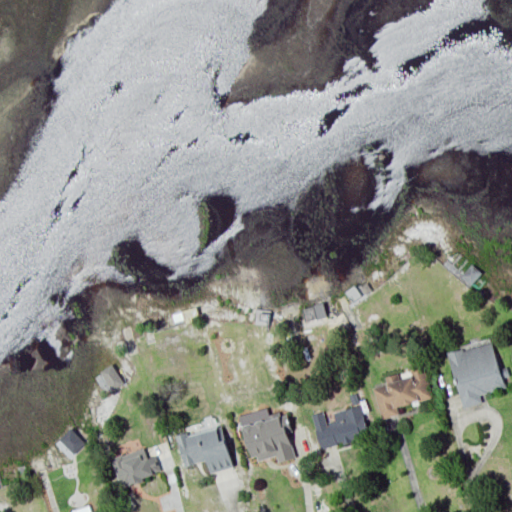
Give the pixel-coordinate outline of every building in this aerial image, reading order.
[(301,307),(305,321),(326,316),(322,302),(301,307)] [(505,387),(492,340),(447,353),(463,407),(482,402),(480,394),(505,387)] [(381,418),(399,413),(397,406),(431,397),(423,365),(405,370),(407,377),(373,387),(381,418)] [(333,412),(335,420),(326,422),(323,411),(311,414),(320,448),(369,435),(361,404),(333,412)] [(295,457),(288,432),(293,431),(288,413),(280,415),(278,410),(260,415),(262,420),(243,425),(253,462),(277,455),(278,462),(295,457)] [(176,434),(184,466),(207,460),(210,472),(233,466),(222,426),(189,435),(188,431),(176,434)] [(161,473),(155,455),(147,457),(144,447),(112,457),(121,486),(161,473)]
